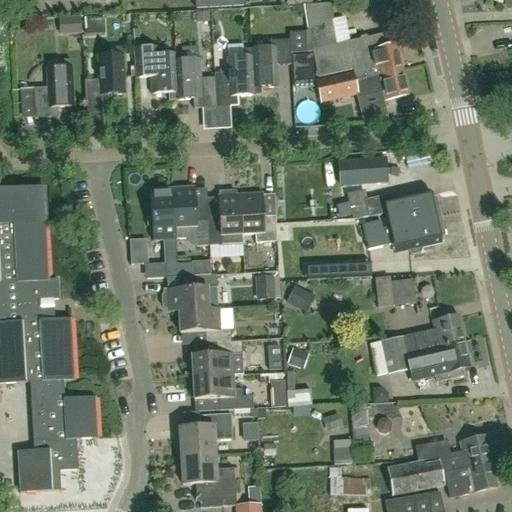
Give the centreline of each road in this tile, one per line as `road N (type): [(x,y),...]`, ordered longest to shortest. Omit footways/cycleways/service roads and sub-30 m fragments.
road 1 (residential): [(469,136),(95,154)]
road 2 (residential): [(126,511),(139,459),(134,417),(146,400),(95,154)]
road 3 (unclassified): [(511,333),(481,188)]
road 4 (unclassified): [(469,136),(438,0)]
